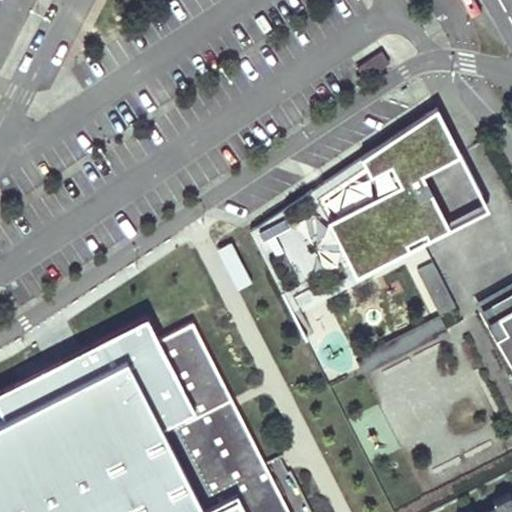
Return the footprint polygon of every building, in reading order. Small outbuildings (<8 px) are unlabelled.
[(365,78),(389,62),(381,50),(357,67),(365,78)] [(447,224),(419,170),(458,150),(433,103),(248,228),(289,307),(447,224)] [(486,204),(458,150),(419,170),(447,224),(486,204)] [(236,288),(251,280),(230,238),(215,246),(236,288)] [(431,258),(415,267),(437,310),(454,302),(431,258)] [(511,464),(420,511),(511,511),(511,287),(478,307),(511,365),(511,464)] [(437,311),(353,354),(362,371),(446,327),(437,311)] [(0,387),(0,405),(5,415),(27,404),(24,398),(72,373),(75,379),(93,369),(156,338),(143,312),(79,345),(0,387)] [(292,511),(236,401),(193,319),(156,338),(93,369),(75,379),(72,373),(24,398),(27,404),(5,415),(0,417),(0,511),(292,511)]
